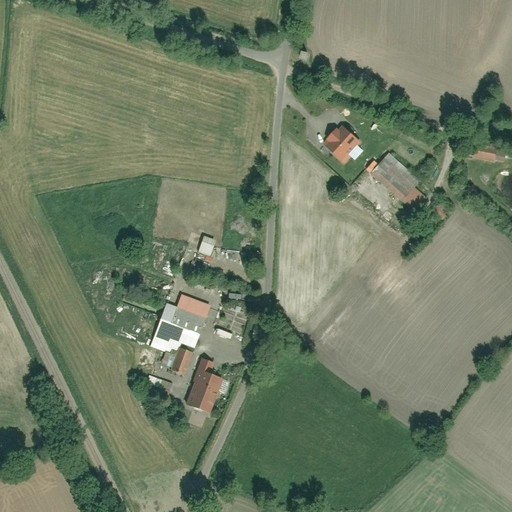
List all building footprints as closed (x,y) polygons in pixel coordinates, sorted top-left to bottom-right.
[(300,54),(299,60),(302,61),(305,62),(307,56),(304,55),(300,54)] [(360,142),(343,127),(339,132),(337,130),(328,139),(329,140),(325,145),(344,162),(350,156),(349,154),(360,142)] [(474,147),(471,159),(492,163),(494,151),(474,147)] [(387,155),(370,176),(413,213),(431,192),(387,155)] [(341,207),(367,231),(344,256),(363,274),(399,236),(353,194),(341,207)] [(438,199),(428,212),(442,223),(452,210),(438,199)] [(196,252),(209,255),(213,239),(200,235),(196,252)] [(164,355),(158,369),(182,377),(207,310),(179,300),(159,353),(164,355)] [(226,384),(208,378),(212,366),(199,362),(184,408),(207,416),(214,394),(222,397),(226,384)] [(166,395),(171,383),(147,375),(144,382),(156,387),(155,391),(166,395)]
